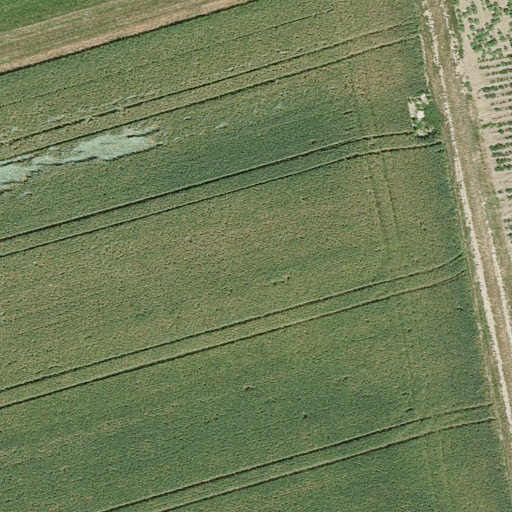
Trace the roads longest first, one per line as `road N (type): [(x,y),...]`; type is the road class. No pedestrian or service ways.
road 1 (track): [(511,399),(433,0)]
road 2 (track): [(0,55),(183,0)]
